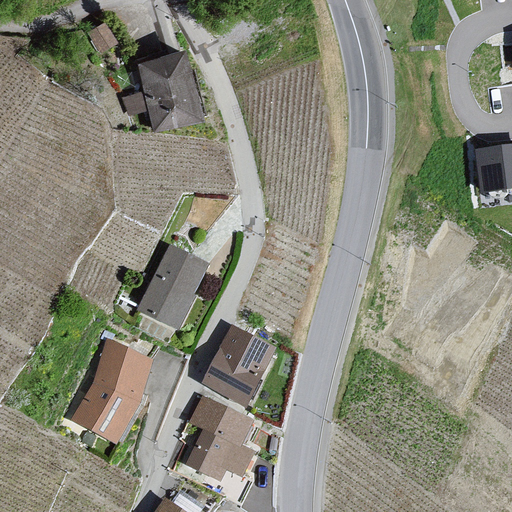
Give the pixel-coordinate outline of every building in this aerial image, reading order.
[(103,20),(86,30),(99,52),(116,42),(103,20)] [(184,48),(135,61),(143,93),(120,99),(125,116),(146,110),(151,129),(202,116),(184,48)] [(511,147),(475,151),(480,197),(511,193),(511,147)] [(169,247),(138,310),(184,331),(212,268),(169,247)] [(281,350),(231,324),(203,383),(247,411),(261,392),(281,350)] [(156,359),(105,338),(93,381),(70,419),(121,444),(145,405),(156,359)] [(202,434),(189,467),(221,487),(256,423),(203,397),(188,427),(202,434)] [(185,511),(168,499),(158,511),(185,511)]
